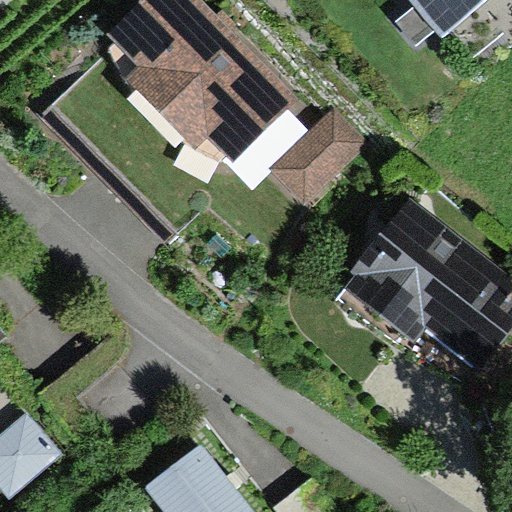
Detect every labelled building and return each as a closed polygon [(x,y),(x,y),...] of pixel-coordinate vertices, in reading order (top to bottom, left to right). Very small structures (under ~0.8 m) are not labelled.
[(409,0),(428,23),(455,0),(409,0)] [(137,97),(118,116),(180,181),(217,146),(239,168),(275,133),(155,8),(101,59),(137,97)] [(254,185),(287,216),(345,154),(312,123),(254,185)] [(511,323),(511,288),(410,206),(346,284),(465,381),(511,323)] [(0,491),(7,499),(53,459),(11,411),(28,397),(0,365),(0,491)] [(246,511),(200,452),(147,493),(161,511),(246,511)] [(332,511),(307,482),(276,508),(279,511),(332,511)]
